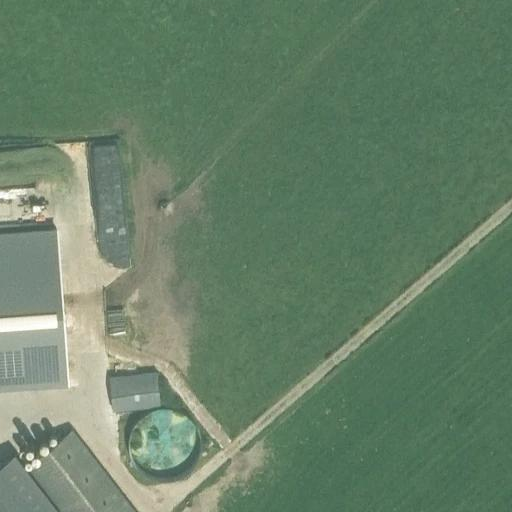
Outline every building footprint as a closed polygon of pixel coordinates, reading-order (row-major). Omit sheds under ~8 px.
[(74,137),(76,189),(96,188),(94,136),(74,137)] [(58,228),(0,233),(0,384),(70,379),(58,228)] [(117,401),(140,407),(146,385),(123,379),(117,401)] [(198,445),(195,402),(139,406),(142,449),(198,445)] [(136,511),(72,428),(25,464),(61,511),(136,511)] [(10,429),(0,436),(0,457),(20,442),(10,429)] [(55,511),(9,451),(0,458),(0,511),(55,511)]
